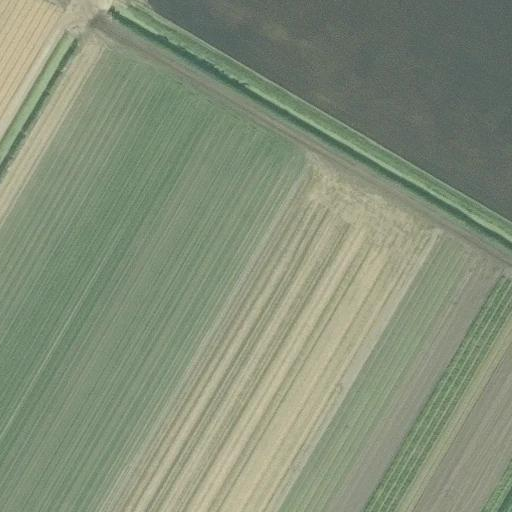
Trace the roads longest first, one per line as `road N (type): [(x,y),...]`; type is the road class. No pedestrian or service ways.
road 1 (track): [(511,222),(131,0)]
road 2 (track): [(81,0),(0,134)]
